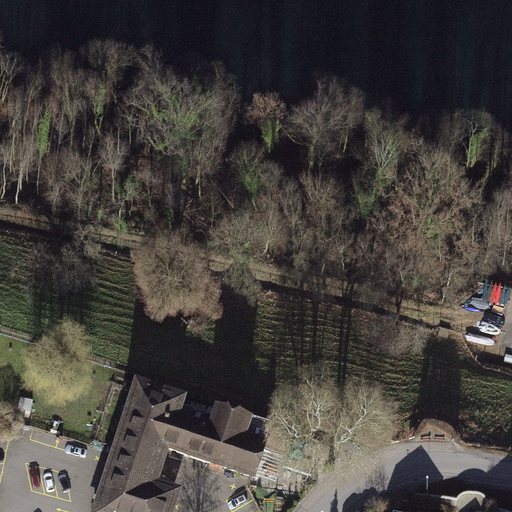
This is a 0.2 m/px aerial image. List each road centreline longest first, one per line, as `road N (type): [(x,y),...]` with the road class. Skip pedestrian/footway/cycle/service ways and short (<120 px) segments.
road 1 (unknown): [(216,511),(179,481),(49,459),(12,480),(15,502)]
road 2 (residential): [(332,511),(365,485),(422,464),(511,472)]
